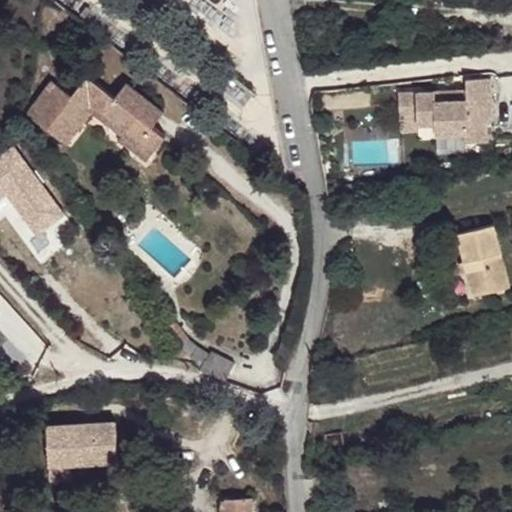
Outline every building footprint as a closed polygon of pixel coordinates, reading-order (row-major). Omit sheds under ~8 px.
[(52,80),(27,113),(67,144),(95,107),(125,130),(139,141),(137,144),(151,155),(165,136),(152,126),(164,111),(127,82),(115,97),(88,75),(72,95),(52,80)] [(441,90),(399,92),(400,116),(417,115),(418,124),(435,123),(436,133),(466,131),(466,142),(488,141),(487,120),(493,120),(491,77),(466,78),(467,89),(467,99),(442,100),(441,90)] [(467,89),(441,90),(442,100),(467,99),(467,89)] [(417,115),(400,116),(401,131),(418,130),(418,124),(417,115)] [(139,141),(125,130),(119,139),(146,160),(151,155),(137,144),(139,141)] [(64,213),(14,146),(0,155),(0,197),(7,192),(38,233),(64,213)] [(510,287),(494,223),(457,233),(472,296),(510,287)] [(200,369),(225,381),(235,363),(212,351),(210,354),(199,346),(189,338),(176,321),(169,326),(182,344),(181,345),(200,369)] [(118,460),(116,421),(47,425),(50,479),(72,478),(71,463),(118,460)] [(250,511),(250,497),(222,498),(222,511),(250,511)]
